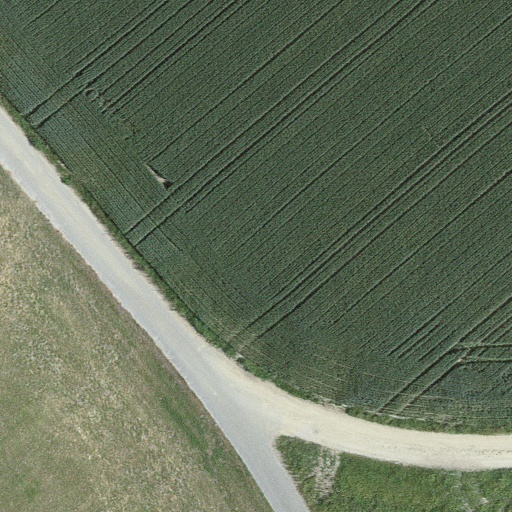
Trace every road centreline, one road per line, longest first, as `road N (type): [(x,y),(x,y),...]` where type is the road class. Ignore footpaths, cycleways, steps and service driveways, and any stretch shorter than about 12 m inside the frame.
road 1 (unclassified): [(300,511),(233,389),(0,126)]
road 2 (track): [(511,447),(428,449),(341,432),(233,389)]
